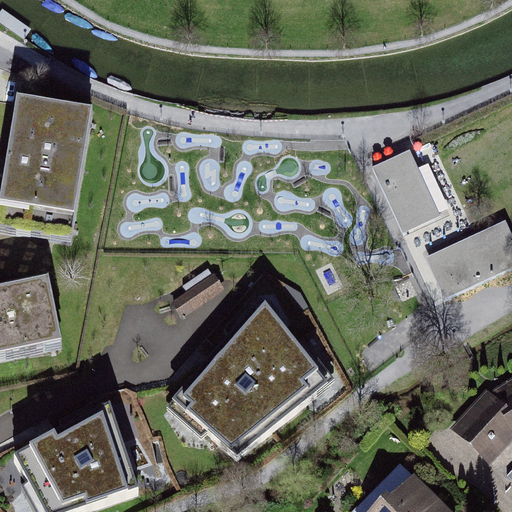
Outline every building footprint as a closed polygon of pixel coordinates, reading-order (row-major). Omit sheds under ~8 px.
[(93,124),(13,112),(0,198),(0,226),(76,237),(93,124)] [(464,229),(432,148),(374,171),(407,252),(464,229)] [(511,222),(511,220),(417,265),(436,304),(511,268),(511,222)] [(218,277),(171,306),(182,326),(229,295),(218,277)] [(0,373),(66,359),(53,295),(0,305),(0,373)] [(167,421),(233,469),(331,387),(263,308),(167,421)] [(511,381),(486,395),(447,434),(491,472),(511,448),(511,381)] [(10,474),(25,511),(112,511),(144,502),(115,409),(10,474)] [(441,511),(406,475),(367,511),(441,511)]
